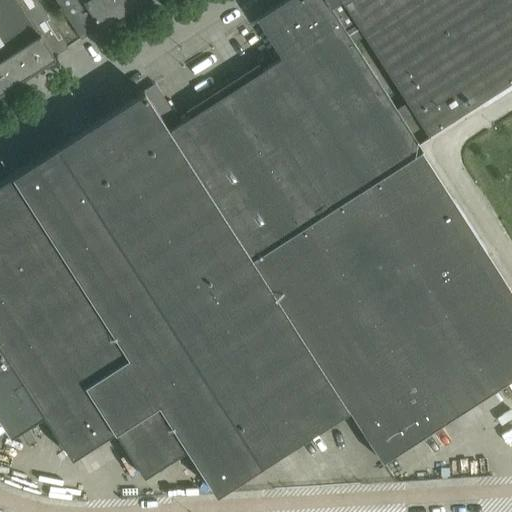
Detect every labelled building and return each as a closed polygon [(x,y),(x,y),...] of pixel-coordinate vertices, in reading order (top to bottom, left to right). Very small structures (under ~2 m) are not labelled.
[(68,48),(36,0),(0,0),(0,90),(52,57),(53,59),(56,56),(55,56),(68,48)] [(55,0),(81,39),(99,27),(100,29),(136,6),(133,0),(55,0)] [(252,259),(421,150),(422,149),(418,143),(511,82),(511,0),(284,0),(256,19),(281,58),(169,130),(143,91),(56,147),(260,464),(348,408),(252,259)] [(260,464),(56,147),(0,182),(0,418),(10,434),(16,430),(20,437),(36,426),(32,420),(42,413),(71,458),(115,430),(143,475),(187,448),(216,493),(260,464)] [(252,259),(348,408),(382,461),(511,377),(511,291),(421,150),(252,259)]
